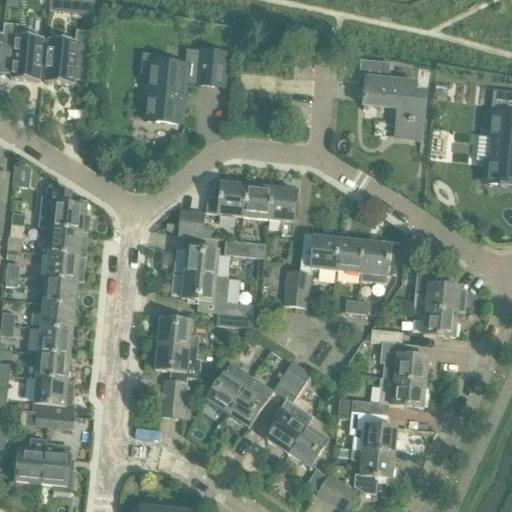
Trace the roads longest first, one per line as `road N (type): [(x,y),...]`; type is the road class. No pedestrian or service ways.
road 1 (residential): [(511,274),(320,160),(231,151),(133,213)]
road 2 (residential): [(109,454),(133,213)]
road 3 (residential): [(418,511),(511,307)]
road 4 (residential): [(133,213),(0,129)]
road 5 (residential): [(249,511),(166,460),(109,454)]
